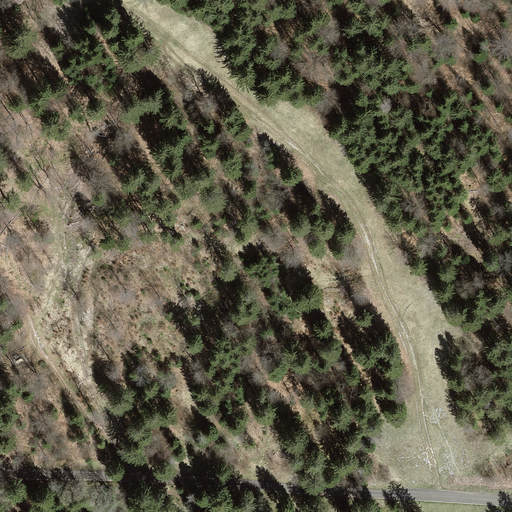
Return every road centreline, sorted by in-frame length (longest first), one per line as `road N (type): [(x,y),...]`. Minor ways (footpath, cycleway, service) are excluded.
road 1 (track): [(109,0),(274,113),(364,215),(461,495),(499,511)]
road 2 (tertiary): [(511,492),(0,465)]
